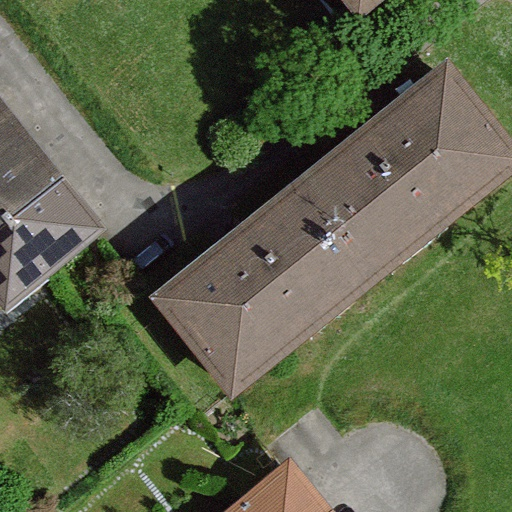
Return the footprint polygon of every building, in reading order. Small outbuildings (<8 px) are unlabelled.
[(350,0),(361,13),(377,0),(350,0)] [(308,192),(377,277),(511,168),(511,159),(448,79),(398,119),(308,192)] [(0,160),(22,143),(0,115),(0,160)] [(0,232),(57,187),(22,143),(0,160),(0,232)] [(0,288),(10,300),(95,232),(57,187),(0,232),(0,288)] [(308,192),(167,304),(236,390),(377,277),(308,192)] [(321,511),(290,474),(243,511),(321,511)]
